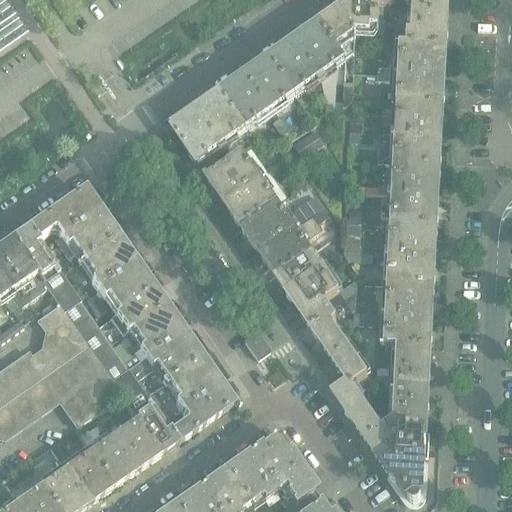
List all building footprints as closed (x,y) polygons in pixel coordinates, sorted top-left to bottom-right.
[(368,38),(369,32),(372,33),(371,35),(384,36),(384,24),(393,17),(387,9),(399,0),(362,0),(320,30),(345,67),(353,61),(354,38),(368,38)] [(445,52),(447,0),(406,0),(410,5),(413,5),(411,37),(407,37),(407,50),(445,52)] [(385,23),(384,31),(395,32),(395,24),(385,23)] [(345,67),(320,30),(271,64),(296,101),(345,67)] [(368,48),(355,47),(355,61),(368,62),(368,48)] [(441,112),(445,52),(407,50),(400,49),(400,50),(386,50),(386,62),(399,62),(397,110),(441,112)] [(296,101),(271,64),(222,99),(247,135),(296,101)] [(342,109),(342,112),(351,107),(351,103),(352,88),(344,87),(342,109)] [(247,135),(222,99),(172,133),(207,184),(219,176),(209,162),(247,135)] [(438,172),(441,112),(397,110),(396,129),(384,128),(383,138),(395,138),(394,169),(438,172)] [(280,123),(273,128),(287,148),(291,146),(295,143),(280,123)] [(313,155),(323,148),(315,135),(304,141),(309,148),(313,155)] [(349,146),(359,147),(360,138),(356,138),(349,137),(349,146)] [(298,155),(309,148),(304,141),(294,148),(298,155)] [(302,161),(313,155),(309,148),(298,155),(302,161)] [(237,154),(228,160),(233,167),(241,161),(237,154)] [(278,209),(243,160),(241,161),(233,167),(219,176),(207,184),(242,234),(278,209)] [(435,232),(438,172),(394,169),(393,190),(379,189),(379,191),(347,189),(347,196),(392,199),(391,229),(435,232)] [(300,181),(292,186),(298,194),(305,189),(300,181)] [(115,241),(100,220),(101,220),(88,201),(88,202),(84,195),(29,233),(37,245),(53,234),(56,235),(60,241),(54,246),(66,263),(76,256),(82,264),(115,241)] [(315,202),(299,213),(308,225),(312,222),(323,214),(315,202)] [(276,282),(312,257),(278,209),(242,234),(276,282)] [(323,214),(312,222),(312,223),(317,229),(328,221),(323,214)] [(360,215),(349,214),(348,226),(360,227),(360,215)] [(345,226),(345,246),(362,247),(363,227),(345,226)] [(432,292),(433,267),(435,232),(391,229),(388,290),(432,292)] [(29,233),(12,245),(47,295),(54,306),(58,311),(67,324),(86,352),(110,386),(127,375),(37,245),(29,233)] [(149,289),(134,267),(131,263),(130,263),(115,241),(82,264),(94,281),(90,284),(97,294),(102,301),(106,298),(119,317),(152,294),(148,289),(149,289)] [(47,295),(12,245),(0,253),(0,304),(11,297),(20,310),(21,312),(47,295)] [(312,257),(276,282),(335,368),(351,357),(333,331),(335,330),(332,326),(336,323),(330,315),(343,306),(351,317),(353,315),(355,296),(356,288),(355,285),(339,296),(312,257)] [(372,268),(373,259),(344,257),(349,267),(372,268)] [(429,352),(432,292),(388,290),(384,349),(397,349),(429,352)] [(163,310),(152,294),(119,317),(111,322),(123,338),(130,333),(163,310)] [(95,298),(86,305),(97,321),(106,314),(95,298)] [(46,320),(58,311),(54,306),(42,314),(46,320)] [(20,310),(13,315),(19,325),(27,319),(21,312),(20,310)] [(199,363),(185,342),(186,341),(179,331),(178,332),(163,310),(130,333),(142,350),(138,353),(122,365),(128,374),(145,362),(151,371),(154,369),(166,386),(199,363)] [(46,339),(67,324),(58,311),(46,320),(38,326),(46,337),(46,339)] [(246,329),(246,328),(242,323),(236,327),(240,333),(246,329)] [(56,374),(86,352),(67,324),(46,339),(43,354),(56,374)] [(0,348),(24,332),(19,325),(0,338),(0,348)] [(270,356),(257,338),(256,337),(244,345),(258,364),(270,356)] [(424,441),(426,400),(429,352),(397,349),(397,362),(386,362),(387,372),(396,372),(396,383),(387,383),(388,374),(376,374),(375,394),(387,395),(387,394),(395,395),(394,415),(389,418),(393,424),(405,440),(424,441)] [(120,401),(110,386),(86,352),(56,374),(44,382),(32,390),(20,399),(8,407),(0,412),(0,442),(5,443),(60,405),(78,431),(97,418),(108,410),(120,401)] [(44,382),(56,374),(43,354),(32,362),(31,363),(44,382)] [(31,363),(32,362),(28,357),(16,366),(32,390),(44,382),(31,363)] [(351,357),(335,368),(341,377),(342,377),(350,389),(351,391),(367,380),(351,357)] [(232,410),(218,389),(199,363),(166,386),(177,402),(174,405),(185,421),(184,425),(170,435),(178,447),(232,410)] [(20,399),(32,390),(16,366),(4,375),(20,399)] [(0,395),(8,407),(20,399),(4,375),(0,377),(0,395)] [(127,375),(110,386),(120,401),(136,424),(161,459),(162,459),(162,458),(177,448),(178,447),(170,435),(164,427),(145,400),(127,375)] [(369,413),(358,398),(373,387),(367,380),(351,391),(350,389),(334,400),(352,425),(369,413)] [(102,425),(113,417),(108,410),(97,418),(102,425)] [(382,432),(376,423),(380,420),(374,412),(370,415),(369,413),(352,425),(386,475),(401,466),(401,461),(382,432)] [(161,459),(136,424),(88,458),(113,493),(161,459)] [(424,441),(405,440),(393,424),(382,432),(401,461),(401,466),(386,475),(409,508),(412,510),(418,509),(421,504),(424,441)] [(78,431),(73,434),(77,440),(82,437),(78,431)] [(313,511),(322,506),(314,495),(285,454),(282,448),(280,443),(279,442),(279,441),(277,440),(276,440),(275,440),(274,440),(273,441),(263,450),(226,475),(250,509),(259,502),(262,505),(283,491),(286,496),(285,496),(292,507),(285,511),(313,511)] [(57,464),(64,459),(56,448),(50,453),(57,464)] [(57,464),(50,453),(49,452),(26,467),(40,487),(38,488),(40,491),(54,511),(85,511),(89,509),(65,474),(57,464)] [(89,509),(113,493),(88,458),(65,474),(89,509)] [(244,511),(250,509),(226,475),(176,510),(177,511),(244,511)] [(7,481),(1,486),(8,496),(15,492),(7,481)] [(54,511),(40,491),(10,511),(54,511)]
